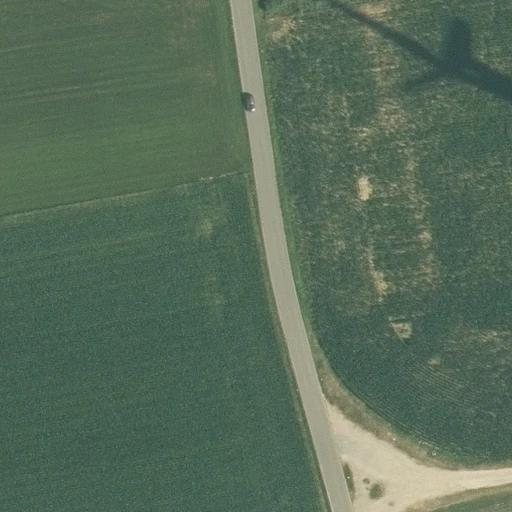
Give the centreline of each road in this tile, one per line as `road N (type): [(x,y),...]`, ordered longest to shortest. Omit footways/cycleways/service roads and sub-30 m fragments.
road 1 (tertiary): [(241,0),(284,285),(343,511)]
road 2 (track): [(511,458),(434,455),(335,404),(306,367)]
